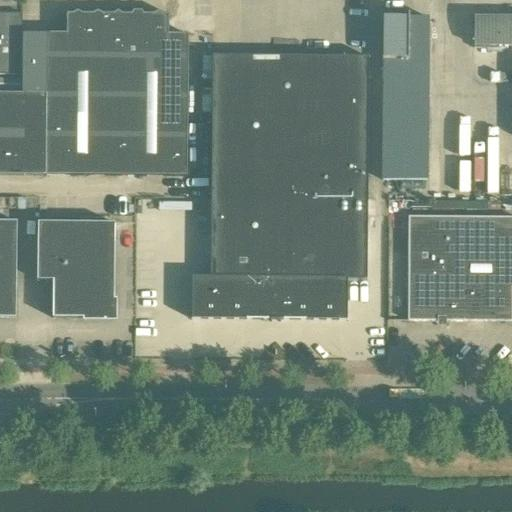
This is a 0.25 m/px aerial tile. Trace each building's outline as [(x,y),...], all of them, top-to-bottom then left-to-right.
[(192,278),(192,320),(347,321),(347,281),(366,281),(368,58),(263,58),(263,0),(212,0),(212,57),(211,200),(211,206),(211,212),(211,278),(192,278)] [(0,14),(0,75),(22,76),(22,15),(0,14)] [(22,34),(22,90),(46,91),(46,95),(45,176),(187,178),(188,39),(188,36),(168,36),(168,16),(144,16),(131,15),(66,15),(66,35),(22,34)] [(384,17),(382,181),(428,181),(430,18),(384,17)] [(474,27),(474,49),(506,50),(506,47),(511,46),(511,18),(475,19),(474,27)] [(0,94),(0,176),(45,176),(46,95),(0,94)] [(0,199),(0,215),(3,215),(3,211),(16,211),(16,199),(0,199)] [(511,218),(408,218),(407,322),(511,323),(511,289),(511,218)] [(0,318),(15,319),(16,223),(0,222),(0,318)] [(37,223),(37,282),(53,282),(52,319),(82,320),(82,322),(117,323),(117,300),(114,300),(115,224),(37,223)]
